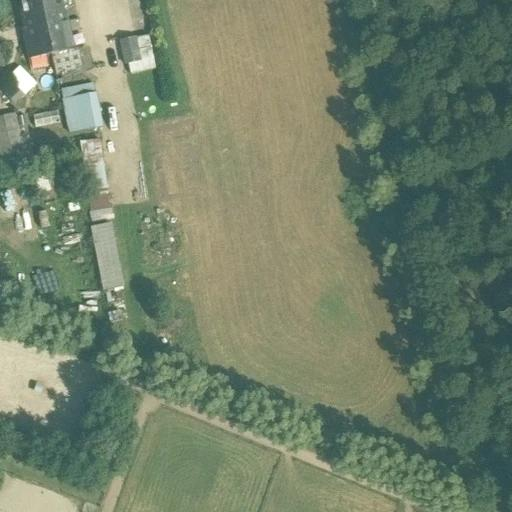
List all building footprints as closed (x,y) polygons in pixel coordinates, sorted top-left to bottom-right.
[(52,55),(39,0),(17,0),(24,31),(22,31),(28,60),(52,55)] [(39,0),(52,55),(74,51),(68,21),(66,22),(61,0),(39,0)] [(136,39),(120,43),(124,65),(127,65),(141,63),(136,39)] [(141,63),(127,65),(130,75),(142,73),(141,63)] [(14,85),(24,95),(35,84),(18,68),(7,79),(14,85)] [(14,85),(4,95),(14,104),(24,95),(14,85)] [(61,92),(70,135),(101,129),(93,85),(61,92)] [(26,124),(24,115),(17,116),(18,126),(26,124)] [(0,120),(0,160),(6,185),(28,179),(12,118),(0,120)] [(89,140),(92,188),(110,187),(107,139),(89,140)] [(49,190),(45,174),(50,173),(48,166),(43,167),(31,170),(37,193),(49,190)] [(75,216),(88,214),(86,200),(73,202),(75,216)] [(117,207),(97,210),(106,288),(126,286),(117,207)]
